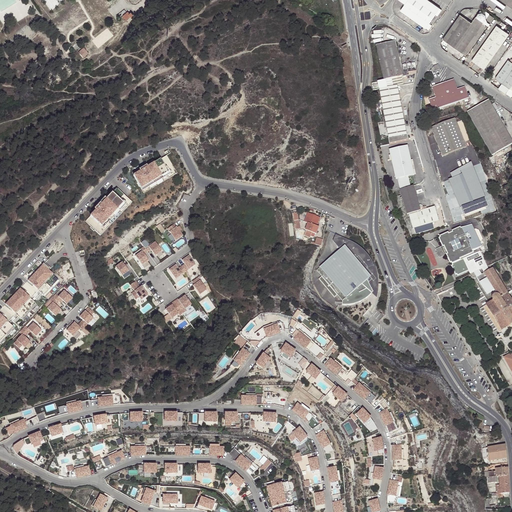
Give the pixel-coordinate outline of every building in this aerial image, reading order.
[(400,0),(405,4),(401,10),(413,19),(426,28),(440,8),(428,0),(400,0)] [(482,8),(477,15),(488,23),(494,16),(482,8)] [(123,16),(127,13),(124,10),(118,15),(121,18),(123,16)] [(488,23),(477,15),(472,23),(467,19),(471,14),(468,13),(466,14),(464,17),(460,14),(443,39),(453,46),(466,55),(480,35),(488,23)] [(509,34),(496,25),(485,42),(472,60),(485,69),(509,34)] [(380,61),(384,80),(393,78),(401,77),(403,76),(395,41),(376,46),(380,61)] [(84,48),(79,53),(83,58),(88,54),(84,48)] [(511,62),(508,60),(495,79),(511,90),(511,62)] [(384,80),(386,88),(398,86),(403,85),(401,77),(393,78),(384,80)] [(454,79),(432,87),(436,97),(429,99),(433,111),(451,104),(469,98),(465,87),(457,89),(454,79)] [(384,114),(390,144),(408,140),(403,117),(398,86),(386,88),(379,89),(384,114)] [(488,100),(467,112),(479,133),(492,155),(511,143),(511,140),(502,123),(488,100)] [(455,118),(431,128),(442,156),(466,146),(455,118)] [(408,145),(389,150),(396,179),(414,175),(408,145)] [(472,150),(458,156),(477,199),(491,192),(472,150)] [(140,172),(133,176),(143,194),(176,174),(166,156),(146,168),(145,166),(139,170),(140,172)] [(400,190),(407,215),(409,214),(413,228),(439,221),(434,207),(420,211),(412,186),(410,187),(400,190)] [(131,203),(116,189),(100,205),(99,204),(94,210),(95,211),(85,222),(100,236),(131,203)] [(320,217),(308,212),(305,221),(309,223),(304,235),(311,237),(312,232),(316,234),(319,226),(317,226),(320,217)] [(174,224),(167,229),(176,241),(183,236),(174,224)] [(469,271),(470,274),(482,269),(487,266),(480,250),(473,252),(470,244),(474,242),(470,234),(466,235),(462,227),(461,228),(449,234),(448,232),(440,236),(440,237),(439,238),(443,246),(444,246),(448,254),(446,254),(450,263),(451,262),(453,266),(452,267),(456,275),(457,274),(457,276),(469,271)] [(372,294),(380,301),(382,284),(379,284),(379,281),(375,264),(372,259),(368,254),(363,250),(356,243),(349,240),(342,246),(343,248),(317,270),(344,300),(342,305),(347,305),(352,304),(356,303),(361,301),(366,300),(372,294)] [(142,252),(135,256),(142,265),(148,260),(144,254),(151,250),(155,256),(161,251),(155,242),(148,247),(147,245),(140,249),(142,252)] [(446,254),(448,254),(444,246),(443,246),(436,250),(439,257),(446,254)] [(176,265),(169,270),(175,279),(183,273),(185,275),(187,274),(185,272),(195,265),(189,256),(182,261),(184,264),(178,269),(176,265)] [(122,262),(116,267),(122,276),(129,271),(122,262)] [(43,265),(28,281),(43,295),(58,280),(43,265)] [(487,266),(482,269),(490,283),(497,295),(496,295),(495,295),(494,295),(494,296),(493,297),(493,298),(493,299),(493,300),(489,303),(486,305),(489,310),(491,314),(493,317),(494,319),(497,324),(500,329),(497,330),(499,333),(509,326),(510,327),(511,325),(511,299),(505,289),(492,268),(489,270),(487,266)] [(197,278),(192,282),(194,285),(193,286),(200,295),(206,290),(197,278)] [(58,280),(43,295),(45,297),(60,281),(58,280)] [(136,281),(130,285),(135,291),(131,293),(136,300),(139,297),(141,300),(148,295),(141,286),(140,287),(136,281)] [(482,299),(485,298),(481,291),(477,285),(475,287),(472,288),(480,301),(482,299)] [(20,289),(5,304),(21,319),(36,304),(20,289)] [(53,302),(47,308),(55,316),(61,310),(56,305),(61,299),(67,304),(72,298),(64,291),(59,297),(56,294),(50,300),(53,302)] [(378,307),(380,301),(372,294),(366,300),(377,309),(378,307)] [(172,305),(165,310),(172,318),(178,314),(179,315),(186,311),(185,309),(191,304),(185,296),(178,300),(178,299),(171,304),(172,305)] [(36,304),(21,319),(22,320),(37,305),(36,304)] [(489,310),(486,305),(484,306),(480,309),(483,313),(489,310)] [(74,323),(66,331),(72,336),(80,328),(82,330),(93,319),(91,316),(94,313),(88,308),(80,317),(83,320),(77,325),(74,323)] [(491,314),(489,310),(483,313),(485,317),(486,318),(491,314)] [(0,314),(0,340),(14,327),(0,314)] [(486,318),(488,323),(494,319),(493,317),(491,314),(486,318)] [(488,323),(491,327),(497,324),(494,319),(488,323)] [(22,334),(14,343),(19,348),(22,345),(25,348),(30,342),(25,337),(30,331),(36,336),(41,330),(33,323),(28,329),(25,326),(20,332),(22,334)] [(494,332),(497,330),(500,329),(497,324),(491,327),(494,332)] [(276,325),(263,329),(266,337),(279,332),(276,325)] [(14,327),(0,340),(0,343),(15,328),(14,327)] [(309,342),(299,333),(293,339),(304,348),(309,342)] [(294,351),(285,344),(280,351),(290,358),(294,351)] [(241,349),(233,360),(240,365),(248,354),(241,349)] [(262,354),(255,363),(261,368),(268,359),(262,354)] [(329,359),(324,365),(335,374),(340,368),(329,359)] [(319,372),(310,365),(305,371),(314,378),(319,372)] [(358,384),(353,389),(363,399),(368,393),(358,384)] [(337,387),(332,393),(341,401),(346,395),(337,387)] [(111,396),(97,397),(98,405),(112,404),(111,396)] [(80,401),(66,404),(68,412),(81,409),(80,401)] [(308,413),(298,403),(292,409),(302,418),(308,413)] [(361,409),(356,414),(363,423),(369,417),(361,409)] [(385,409),(378,413),(384,425),(391,422),(385,409)] [(141,412),(130,412),(129,420),(141,420),(141,412)] [(175,412),(164,412),(164,420),(175,420),(175,412)] [(215,413),(204,413),(204,421),(215,421),(215,413)] [(236,413),(224,413),(224,421),(236,421),(236,413)] [(275,413),(263,413),(263,421),(274,421),(275,413)] [(105,414),(93,416),(94,424),(106,422),(105,414)] [(23,419),(10,425),(13,432),(26,427),(23,419)] [(60,424),(49,428),(51,435),(62,432),(60,424)] [(299,427),(292,432),(300,441),(306,436),(299,427)] [(323,431),(316,435),(322,447),(329,444),(323,431)] [(39,432),(28,436),(31,443),(42,439),(39,432)] [(380,437),(372,439),(374,450),(382,448),(380,437)] [(507,455),(505,444),(494,446),(487,447),(489,457),(489,461),(507,458),(507,455)] [(400,445),(392,445),(392,459),(400,459),(400,445)] [(145,446),(131,446),(131,454),(145,454),(145,446)] [(188,446),(174,446),(174,454),(188,454),(188,446)] [(217,446),(204,446),(204,454),(217,454),(217,446)] [(109,456),(112,463),(124,458),(121,451),(109,456)] [(250,464),(240,454),(235,460),(245,470),(250,464)] [(316,457),(308,458),(310,470),(318,468),(316,457)] [(155,464),(143,464),(144,472),(155,472),(155,464)] [(168,464),(164,464),(164,472),(176,472),(176,464),(168,464)] [(209,464),(198,464),(198,472),(209,472),(209,464)] [(88,465),(74,468),(76,476),(89,473),(88,465)] [(335,467),(327,468),(329,482),(337,480),(335,467)] [(383,468),(375,467),(372,478),(380,480),(383,468)] [(501,468),(496,468),(496,477),(497,477),(499,476),(509,476),(508,471),(508,467),(501,468)] [(243,481),(234,473),(229,479),(237,487),(243,481)] [(509,484),(509,476),(499,476),(500,485),(509,484)] [(282,478),(268,481),(269,485),(273,506),(280,504),(294,501),(289,481),(283,482),(282,478)] [(397,481),(389,480),(387,494),(394,495),(397,481)] [(510,488),(509,484),(500,485),(496,486),(496,493),(496,494),(498,494),(501,494),(510,493),(510,488)] [(154,490),(147,487),(142,500),(149,503),(154,490)] [(322,492),(314,493),(316,504),(324,503),(322,492)] [(107,498),(100,494),(97,500),(93,506),(100,510),(107,498)] [(214,501),(201,496),(198,503),(211,508),(214,501)] [(376,499),(368,502),(371,511),(373,511),(379,510),(376,499)] [(486,499),(485,509),(495,509),(495,505),(489,505),(489,499),(486,499)] [(341,511),(340,501),(332,502),(333,511),(341,511)]
